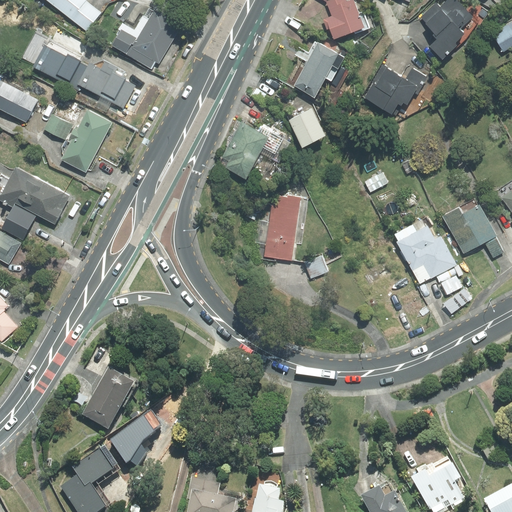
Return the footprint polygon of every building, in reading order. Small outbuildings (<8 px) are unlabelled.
[(43,0),(57,12),(60,9),(69,17),(67,20),(74,26),(77,23),(86,32),(102,13),(88,1),(88,0),(43,0)] [(327,18),(336,39),(368,26),(356,0),(330,0),(328,1),(334,15),(327,18)] [(469,32),(463,25),(470,18),(472,20),(477,16),(463,0),(450,0),(428,20),(441,35),(432,43),(446,59),(462,44),(459,41),(469,32)] [(184,22),(156,8),(140,38),(122,29),(113,47),(155,69),(158,62),(162,64),(184,22)] [(511,22),(494,33),(506,52),(511,48),(511,22)] [(71,49),(52,38),(36,68),(78,90),(81,85),(92,65),(69,52),(71,49)] [(334,82),(348,52),(319,39),(296,87),(320,98),(329,79),(334,82)] [(104,68),(93,62),(92,65),(81,85),(124,108),(137,85),(116,74),(120,67),(108,60),(104,68)] [(423,89),(430,76),(412,67),(408,75),(383,62),(365,97),(398,114),(404,102),(412,105),(421,88),(423,89)] [(0,75),(0,106),(29,123),(42,98),(0,75)] [(315,105),(290,119),(305,146),(330,132),(315,105)] [(88,172),(114,122),(89,108),(62,159),(88,172)] [(77,123),(54,111),(46,127),(69,139),(77,123)] [(249,178),(271,135),(242,120),(220,163),(249,178)] [(0,174),(7,178),(0,190),(0,193),(19,204),(40,214),(58,224),(74,194),(20,166),(17,173),(2,165),(0,168),(0,174)] [(372,192),(390,183),(384,172),(366,181),(372,192)] [(511,188),(500,197),(511,212),(511,188)] [(270,221),(260,219),(256,243),(267,245),(265,257),(294,261),(304,197),(275,193),(270,221)] [(500,235),(477,195),(444,214),(466,253),(487,242),(495,256),(506,250),(498,236),(500,235)] [(40,214),(19,204),(8,224),(29,235),(40,214)] [(437,275),(447,295),(464,286),(454,266),(460,263),(445,234),(439,237),(429,217),(396,233),(422,283),(437,275)] [(24,242),(0,228),(0,259),(11,265),(24,242)] [(363,271),(375,294),(395,284),(400,294),(413,287),(396,254),(363,271)] [(0,337),(4,342),(20,327),(5,311),(10,305),(0,294),(0,337)] [(138,384),(112,370),(86,417),(112,431),(138,384)] [(79,475),(62,487),(78,511),(103,511),(110,507),(96,485),(120,468),(106,447),(75,468),(79,475)] [(432,469),(415,478),(433,511),(442,511),(466,499),(456,479),(463,475),(455,461),(434,473),(432,469)] [(221,483),(193,477),(190,490),(193,491),(189,511),(235,511),(238,499),(219,495),(221,483)] [(267,485),(262,484),(256,511),(284,511),(286,501),(280,500),(283,489),(277,487),(278,482),(268,480),(267,485)] [(511,486),(486,499),(492,511),(510,511),(511,511),(511,486)] [(381,488),(363,497),(370,511),(407,511),(397,491),(385,496),(381,488)]
